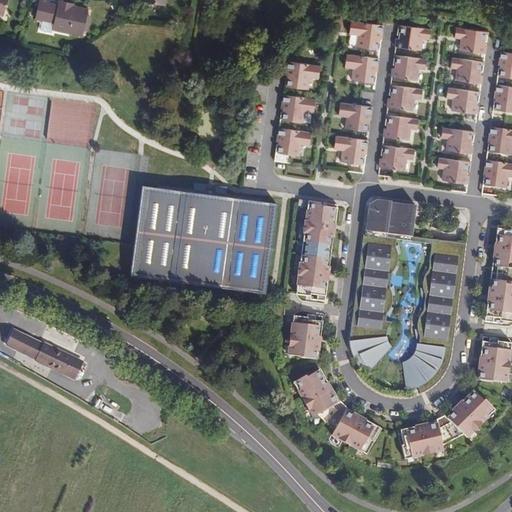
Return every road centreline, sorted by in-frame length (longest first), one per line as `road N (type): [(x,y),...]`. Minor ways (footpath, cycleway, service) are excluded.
road 1 (residential): [(477,204),(451,372),(422,401),(389,404),(355,385),(341,348),(364,191)]
road 2 (tertiary): [(0,281),(93,322),(187,382),(313,501)]
road 3 (track): [(243,511),(0,362)]
road 4 (residential): [(364,191),(269,181),(276,78)]
road 5 (residential): [(495,38),(477,204)]
road 6 (residential): [(364,191),(388,35)]
